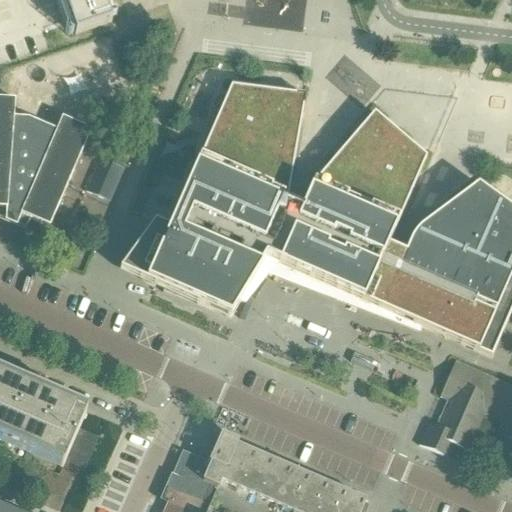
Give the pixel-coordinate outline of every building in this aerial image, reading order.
[(309,194),(302,210),(286,203),(305,98),(231,88),(169,230),(154,223),(148,233),(125,266),(149,276),(146,283),(230,320),(265,261),(491,359),(511,309),(511,212),(477,187),(422,228),(415,235),(405,255),(387,247),(426,159),(374,115),(314,184),(309,194)] [(0,218),(1,219),(10,222),(18,226),(25,231),(26,230),(25,229),(31,220),(49,228),(91,132),(62,119),(53,140),(27,128),(27,123),(14,121),(15,101),(0,100),(0,218)] [(99,163),(86,193),(103,200),(115,170),(99,163)] [(138,200),(132,215),(139,218),(145,203),(138,200)] [(433,431),(427,428),(417,449),(448,463),(455,449),(468,455),(478,433),(492,440),(511,397),(511,391),(456,366),(439,402),(446,405),(433,431)] [(0,442),(62,469),(65,461),(83,469),(96,440),(78,432),(85,415),(83,414),(81,419),(0,383),(0,442)] [(360,511),(365,503),(250,453),(252,449),(238,444),(221,436),(205,471),(185,463),(178,479),(183,494),(190,497),(183,511),(167,505),(163,511),(360,511)]
